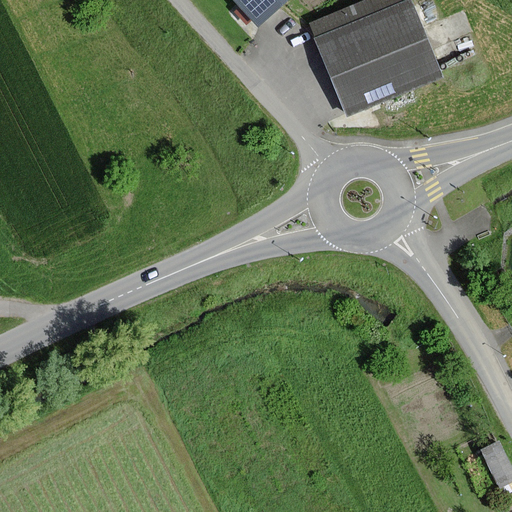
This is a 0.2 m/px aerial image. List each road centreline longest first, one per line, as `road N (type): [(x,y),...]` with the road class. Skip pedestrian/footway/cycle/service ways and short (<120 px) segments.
road 1 (unclassified): [(331,170),(178,0)]
road 2 (tertiary): [(0,354),(207,259)]
road 3 (unclassified): [(394,227),(511,413)]
road 4 (tertiary): [(207,259),(291,238),(342,237)]
road 5 (tertiary): [(322,185),(207,259)]
road 6 (tertiary): [(502,144),(380,161)]
